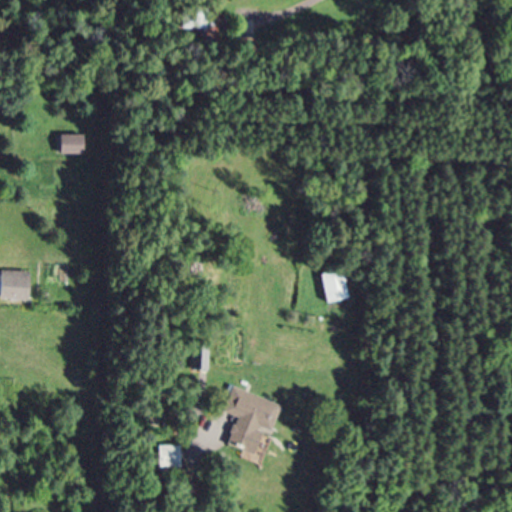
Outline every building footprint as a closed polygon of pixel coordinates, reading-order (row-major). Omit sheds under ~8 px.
[(178,33),(205,33),(205,12),(178,12),(178,33)] [(58,138),(58,158),(85,158),(85,138),(58,138)] [(342,303),(336,273),(314,278),(320,307),(342,303)] [(25,274),(0,274),(0,302),(25,303),(25,274)] [(203,375),(203,348),(187,348),(187,375),(203,375)] [(263,436),(273,410),(226,392),(217,416),(231,421),(221,449),(246,458),(256,433),(263,436)] [(154,450),(154,472),(179,472),(179,450),(154,450)]
